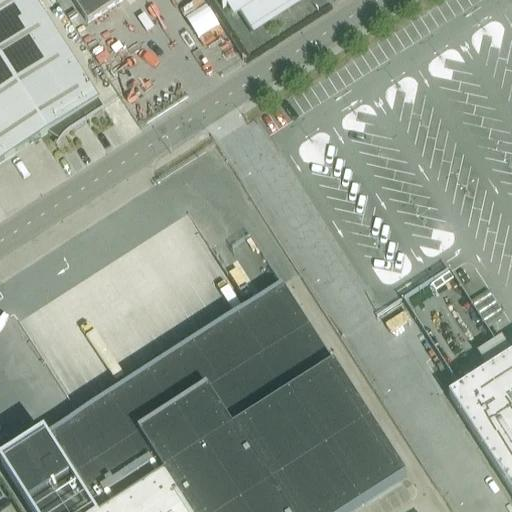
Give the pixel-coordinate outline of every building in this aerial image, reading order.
[(33,0),(0,0),(0,165),(48,135),(59,142),(56,148),(57,149),(59,146),(60,144),(62,141),(63,139),(65,137),(68,135),(70,133),(105,111),(80,72),(33,0)] [(124,0),(71,0),(88,24),(124,0)] [(251,31),(298,0),(221,0),(225,6),(221,8),(223,10),(232,4),(237,11),(250,33),(252,33),(251,31)] [(30,511),(356,511),(407,480),(283,289),(282,290),(50,440),(49,439),(47,440),(48,441),(3,469),(30,511)] [(511,357),(449,398),(511,496),(511,357)]
